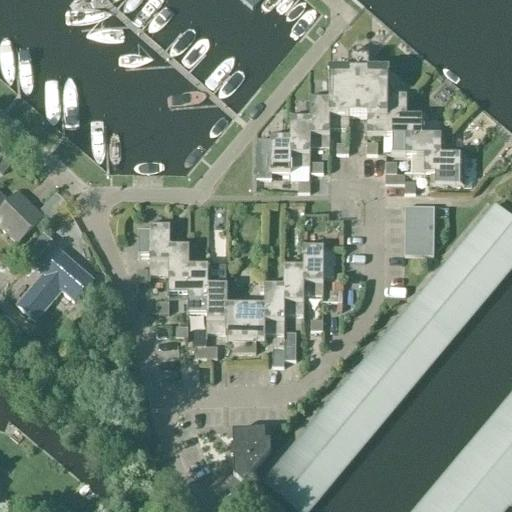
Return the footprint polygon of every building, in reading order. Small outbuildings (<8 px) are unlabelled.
[(328,75),(328,94),(348,94),(348,101),(367,101),(367,82),(368,76),(368,61),(347,61),(347,76),(328,75)] [(367,121),(366,121),(366,140),(386,140),(386,121),(405,121),(405,120),(406,101),(386,101),(387,76),(368,76),(367,82),(367,121)] [(328,94),(328,100),(328,120),(347,120),(347,121),(348,121),(366,121),(367,121),(367,101),(348,101),(348,94),(328,94)] [(348,133),(348,121),(347,121),(347,120),(328,120),(328,100),(309,100),(308,119),(309,119),(309,139),(329,139),(329,133),(348,133)] [(329,153),(329,139),(309,139),(309,119),(308,119),(289,119),(289,138),(290,138),(290,158),(309,159),(309,152),(329,153)] [(386,121),(386,140),(392,140),(391,160),(404,160),(405,140),(424,140),(424,120),(405,120),(405,121),(386,121)] [(269,178),(290,178),(290,171),(309,172),(309,159),(290,158),(290,138),(289,138),(270,138),(270,144),(257,144),(257,183),(269,183),(269,178)] [(405,140),(404,160),(411,160),(410,179),(423,179),(424,160),(443,160),(443,159),(443,140),(424,140),(405,140)] [(377,148),(366,147),(366,159),(377,160),(377,148)] [(348,148),(336,148),(336,159),(348,159),(348,148)] [(462,159),(443,159),(443,160),(424,160),(423,179),(429,179),(429,190),(456,190),(457,180),(462,180),(462,159)] [(322,178),(322,167),(310,167),(310,178),(322,178)] [(396,167),(385,167),(385,179),(396,179),(396,167)] [(309,198),(309,188),(309,187),(297,186),(297,198),(309,198)] [(404,199),(415,199),(415,187),(404,187),(404,199)] [(0,231),(17,248),(42,222),(16,197),(8,206),(0,197),(0,231)] [(481,225),(511,250),(511,224),(494,209),(481,225)] [(404,211),(404,224),(433,225),(433,212),(404,211)] [(433,236),(433,225),(404,224),(404,236),(433,236)] [(469,238),(511,273),(511,271),(511,250),(481,225),(469,238)] [(138,233),(138,261),(148,261),(148,267),(168,267),(168,247),(169,247),(169,228),(149,228),(149,234),(138,233)] [(433,236),(404,236),(404,248),(433,248),(433,236)] [(458,252),(499,287),(511,273),(469,238),(458,252)] [(168,267),(148,267),(148,280),(167,280),(167,286),(187,286),(187,266),(188,266),(188,247),(169,247),(168,247),(168,267)] [(433,261),(433,248),(404,248),(404,261),(433,261)] [(333,282),(333,254),(323,254),(323,249),(302,249),(302,268),(303,268),(302,287),(322,287),(322,282),(333,282)] [(61,295),(74,306),(93,284),(56,252),(46,264),(36,275),(42,279),(16,310),(34,325),(61,295)] [(446,266),(488,301),(499,287),(458,252),(446,266)] [(207,267),(188,266),(187,266),(187,286),(167,286),(167,299),(186,299),(186,305),(206,306),(206,286),(207,286),(207,267)] [(434,280),(476,315),(488,301),(446,266),(434,280)] [(283,268),(283,287),(283,306),(303,306),(303,300),(322,301),(322,287),(302,287),(303,268),(302,268),(283,268)] [(147,286),(147,274),(136,274),(136,286),(147,286)] [(423,294),(465,328),(476,315),(434,280),(423,294)] [(206,306),(186,305),(186,319),(205,319),(205,325),(225,325),(225,305),(226,305),(226,286),(207,286),(206,286),(206,306)] [(264,325),(283,325),(284,319),(303,320),(303,306),(283,306),(283,287),(263,287),(263,306),(264,306),(264,325)] [(412,307),(453,342),(465,328),(423,294),(412,307)] [(341,307),(341,296),(329,296),(329,307),(341,307)] [(233,358),(244,358),(245,306),(226,305),(225,305),(225,325),(205,325),(205,338),(224,338),(224,345),(233,345),(233,358)] [(168,318),(168,306),(157,306),(157,318),(168,318)] [(263,306),(245,306),(244,358),(255,358),(255,345),(264,345),(264,338),(283,339),(283,325),(264,325),(264,306),(263,306)] [(400,321),(442,356),(453,342),(412,307),(400,321)] [(388,335),(430,370),(442,356),(400,321),(388,335)] [(310,335),(322,336),(322,324),(310,324),(310,335)] [(187,343),(187,331),(175,331),(175,342),(187,343)] [(377,349),(419,384),(430,370),(388,335),(377,349)] [(283,343),(283,365),(295,365),(295,343),(283,343)] [(365,363),(407,398),(419,384),(377,349),(365,363)] [(283,365),(283,350),(272,350),(272,372),(283,372),(283,365)] [(194,363),(205,363),(205,352),(194,351),(194,363)] [(216,352),(205,352),(205,363),(216,364),(216,352)] [(354,377),(395,412),(407,398),(365,363),(354,377)] [(342,390),(384,425),(395,412),(354,377),(342,390)] [(331,404),(372,439),(384,425),(342,390),(331,404)] [(319,418),(361,453),(372,439),(331,404),(319,418)] [(494,418),(511,433),(511,411),(504,405),(494,418)] [(308,432),(349,467),(361,453),(319,418),(308,432)] [(474,441),(511,473),(511,433),(494,418),(474,441)] [(296,445),(338,480),(349,467),(308,432),(296,445)] [(264,449),(264,435),(232,435),(233,480),(242,488),(269,455),(269,449),(264,449)] [(455,465),(508,510),(511,505),(511,473),(474,441),(455,465)] [(285,459),(326,494),(338,480),(296,445),(285,459)] [(273,473),(315,508),(326,494),(285,459),(273,473)] [(442,480),(480,511),(506,511),(508,510),(455,465),(442,480)] [(273,473),(262,487),(291,511),(311,511),(315,508),(273,473)] [(429,495),(449,511),(480,511),(442,480),(429,495)] [(416,510),(418,511),(449,511),(429,495),(416,510)]
